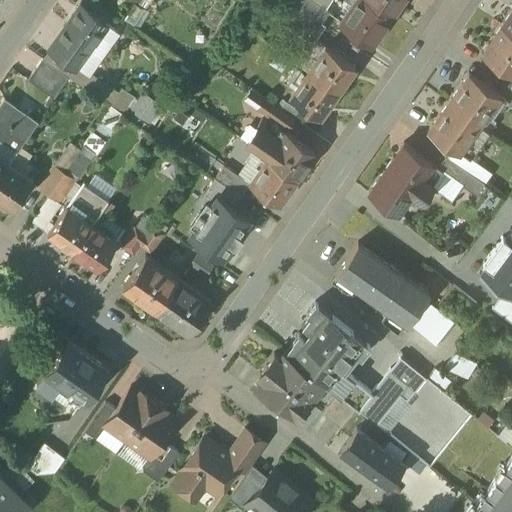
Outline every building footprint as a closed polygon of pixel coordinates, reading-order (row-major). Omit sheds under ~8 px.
[(330,13),(311,0),(296,0),(293,5),(322,24),(330,13)] [(391,16),(368,0),(355,0),(339,23),(371,45),(391,16)] [(402,0),(368,0),(391,16),(402,0)] [(322,24),(293,5),(286,15),(318,37),(326,27),(322,24)] [(107,24),(81,6),(59,36),(50,50),(76,69),(86,55),(85,55),(107,24)] [(511,8),(502,25),(511,31),(511,8)] [(511,31),(502,25),(481,54),(511,74),(511,31)] [(355,67),(326,46),(308,72),(337,92),(355,67)] [(69,78),(43,59),(28,80),(54,98),(69,78)] [(337,92),(308,72),(290,97),(319,118),(337,92)] [(119,93),(90,73),(81,86),(110,106),(119,93)] [(500,96),(469,74),(448,102),(479,125),(500,96)] [(146,91),(132,108),(152,124),(166,107),(146,91)] [(276,108),(264,99),(258,108),(270,117),(276,108)] [(5,101),(0,108),(0,175),(9,162),(0,155),(0,140),(17,152),(37,123),(5,101)] [(479,125),(448,102),(428,131),(458,154),(479,125)] [(314,153),(285,132),(281,137),(260,123),(246,143),(267,158),(296,178),(314,153)] [(433,164),(404,144),(403,145),(404,145),(394,159),(393,158),(382,175),(411,195),(411,194),(410,192),(420,178),(422,179),(433,164)] [(84,146),(65,172),(75,180),(76,180),(94,153),(84,146)] [(459,166),(444,156),(436,166),(436,167),(462,186),(470,174),(459,166)] [(492,174),(466,156),(459,166),(470,174),(485,184),(492,174)] [(296,178),(267,158),(249,183),(249,184),(250,184),(278,204),(296,178)] [(33,179),(9,162),(0,175),(0,199),(12,208),(33,179)] [(462,186),(436,167),(436,166),(433,164),(422,179),(432,186),(432,187),(452,201),(462,186)] [(54,165),(38,188),(49,195),(65,172),(54,165)] [(249,183),(224,166),(215,178),(241,196),(250,184),(249,184),(249,183)] [(65,172),(49,195),(59,202),(64,196),(71,200),(81,185),(74,181),(75,180),(65,172)] [(485,184),(470,174),(462,186),(477,196),(485,184)] [(411,195),(382,175),(369,193),(397,214),(411,195)] [(420,178),(410,192),(411,194),(411,195),(421,202),(432,187),(432,186),(422,179),(420,178)] [(108,200),(83,182),(71,200),(67,205),(92,223),(108,200)] [(190,233),(222,256),(248,219),(217,196),(190,233)] [(92,223),(67,205),(47,233),(72,251),(92,223)] [(92,223),(72,251),(97,268),(117,241),(92,223)] [(163,234),(152,226),(145,235),(146,236),(140,245),(150,252),(163,234)] [(135,228),(122,246),(134,255),(140,245),(146,236),(145,235),(135,228)] [(511,265),(511,231),(496,253),(511,265)] [(430,293),(358,243),(336,275),(337,276),(337,275),(354,287),(354,288),(390,312),(407,324),(408,325),(410,322),(426,299),(430,293)] [(511,298),(511,265),(496,253),(480,275),(511,298)] [(145,256),(123,287),(156,310),(178,279),(145,256)] [(222,272),(202,258),(195,268),(214,282),(222,272)] [(211,302),(178,279),(156,310),(189,333),(211,302)] [(436,308),(426,299),(410,322),(436,345),(454,322),(436,308)] [(367,345),(318,306),(302,327),(304,328),(285,352),(326,385),(337,393),(357,409),(377,425),(396,401),(395,401),(389,408),(372,393),(345,372),(367,345)] [(109,369),(68,340),(44,373),(45,374),(37,386),(52,396),(60,384),(70,391),(67,395),(79,404),(82,400),(85,402),(109,369)] [(467,378),(477,363),(457,350),(447,366),(467,378)] [(326,385),(285,352),(279,359),(274,354),(258,374),(263,379),(256,387),(278,405),(280,403),(297,416),(310,400),(326,385)] [(401,357),(372,393),(389,408),(395,401),(396,401),(400,396),(407,401),(426,377),(401,357)] [(115,409),(104,424),(105,425),(126,439),(153,400),(148,396),(146,398),(131,387),(115,409)] [(357,409),(337,393),(322,412),(342,428),(357,409)] [(153,400),(126,439),(149,456),(150,457),(162,440),(177,420),(159,407),(160,405),(153,400)] [(106,402),(85,431),(92,436),(98,436),(98,435),(105,425),(104,424),(115,409),(106,402)] [(340,453),(397,486),(413,459),(357,425),(340,453)] [(245,429),(229,453),(240,461),(236,467),(246,474),(247,472),(266,444),(245,429)] [(229,453),(205,436),(173,482),(189,494),(194,487),(204,485),(217,494),(236,467),(240,461),(229,453)] [(162,440),(150,457),(149,456),(142,465),(143,471),(158,482),(179,452),(162,440)] [(65,459),(44,443),(26,467),(36,475),(55,473),(65,459)] [(511,511),(511,457),(477,506),(484,511),(511,511)] [(429,468),(420,461),(406,476),(416,484),(429,468)] [(302,511),(311,502),(273,471),(262,485),(252,498),(248,505),(256,511),(302,511)] [(262,485),(247,472),(246,474),(228,498),(243,510),(248,505),(252,498),(262,485)] [(0,477),(0,511),(14,511),(24,503),(26,505),(27,504),(0,477)] [(455,511),(466,498),(445,481),(432,498),(449,511),(455,511)]
